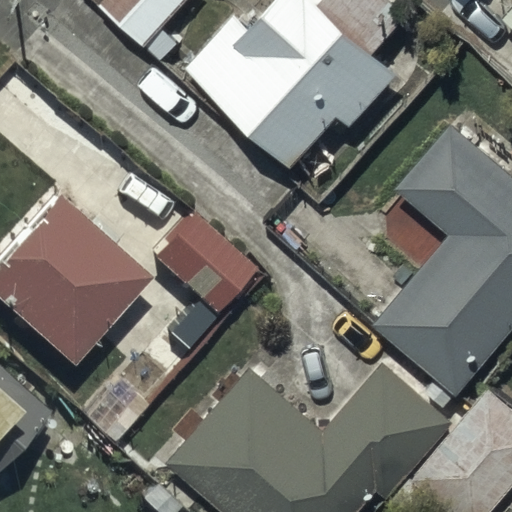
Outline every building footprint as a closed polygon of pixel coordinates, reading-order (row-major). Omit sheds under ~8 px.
[(174,0),(109,0),(147,33),(145,35),(162,49),(179,29),(162,15),(174,0)] [(237,1),(189,52),(290,147),(337,97),(349,108),(398,57),(375,35),(407,2),(405,0),(254,0),(246,9),(237,1)] [(511,0),(507,0),(503,5),(511,12),(511,0)] [(511,317),(511,157),(454,108),(398,173),(451,219),(373,308),(435,361),(421,376),(441,394),(455,378),(458,380),(511,317)] [(146,262),(53,178),(35,196),(33,194),(0,228),(0,285),(68,348),(146,262)] [(251,250),(189,196),(150,242),(212,295),(251,250)] [(321,417),(251,355),(168,449),(239,511),(347,511),(390,464),(398,471),(452,410),(383,348),(321,417)] [(0,440),(44,394),(0,353),(0,440)] [(481,511),(511,474),(511,394),(486,373),(406,471),(456,511),(481,511)]
